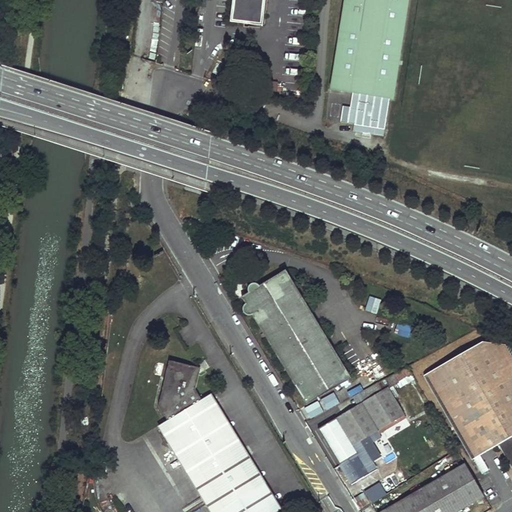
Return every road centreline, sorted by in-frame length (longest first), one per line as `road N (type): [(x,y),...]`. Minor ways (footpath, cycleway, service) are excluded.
road 1 (residential): [(315,124),(180,81),(166,87),(150,182),(199,280),(344,511)]
road 2 (trunk): [(2,109),(289,198),(511,295)]
road 3 (trunk): [(511,269),(287,174),(3,80)]
road 4 (unknown): [(306,511),(180,300)]
